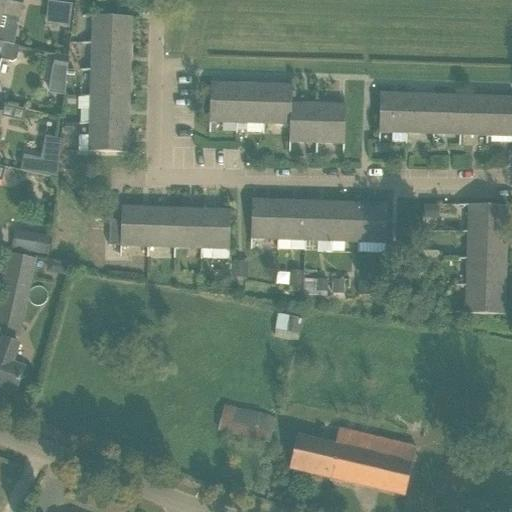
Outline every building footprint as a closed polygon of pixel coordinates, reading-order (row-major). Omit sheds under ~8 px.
[(0,0),(0,43),(1,44),(1,43),(12,45),(21,0),(0,0)] [(71,5),(60,3),(57,27),(68,28),(71,5)] [(131,20),(111,19),(92,18),(91,46),(130,47),(131,20)] [(1,44),(0,43),(0,59),(13,62),(16,60),(19,47),(12,45),(1,43),(1,44)] [(91,46),(90,73),(129,74),(130,47),(91,46)] [(53,55),(52,65),(67,67),(68,56),(53,55)] [(90,73),(89,99),(128,101),(129,74),(90,73)] [(236,125),(238,87),(210,86),(209,124),(236,125)] [(263,126),(264,87),(238,87),(236,125),(247,125),(246,134),(263,134),(263,126)] [(264,87),(263,126),(290,127),(291,106),(291,88),(264,87)] [(66,96),(66,104),(75,105),(75,96),(66,96)] [(379,134),(406,135),(407,97),(380,96),(379,134)] [(433,135),(434,97),(407,97),(406,135),(433,135)] [(459,136),(461,98),(434,97),(433,135),(459,136)] [(486,137),(487,99),(461,98),(459,136),(486,137)] [(89,99),(88,126),(127,127),(128,101),(89,99)] [(511,99),(487,99),(486,137),(511,137),(511,99)] [(316,145),(317,107),(291,106),(290,127),(289,144),(316,145)] [(317,107),(316,145),(343,146),(344,108),(317,107)] [(127,127),(88,126),(87,154),(126,155),(127,127)] [(23,156),(20,170),(57,179),(59,157),(60,140),(45,137),(42,153),(40,159),(23,156)] [(374,154),(388,154),(388,145),(374,145),(374,154)] [(278,240),(279,202),(251,202),(251,222),(250,240),(278,240)] [(278,240),(304,241),(305,203),(279,202),(278,240)] [(304,241),(331,242),(332,204),(305,203),(304,241)] [(331,242),(358,243),(359,204),(332,204),(331,242)] [(359,204),(358,243),(386,244),(385,226),(386,205),(359,204)] [(467,233),(506,234),(507,207),(468,205),(467,233)] [(433,206),(422,206),(422,223),(433,223),(433,206)] [(109,221),(108,246),(106,246),(105,257),(120,257),(121,256),(124,256),(124,247),(147,248),(148,210),(121,209),(121,222),(109,221)] [(175,210),(148,210),(147,248),(174,248),(175,210)] [(175,210),(174,248),(200,249),(201,211),(175,210)] [(201,211),(200,249),(229,250),(229,232),(229,212),(201,211)] [(14,231),(11,250),(48,255),(51,236),(14,231)] [(467,233),(467,260),(505,261),(506,234),(467,233)] [(34,259),(9,254),(0,297),(0,334),(17,339),(34,259)] [(467,260),(466,287),(504,288),(505,261),(467,260)] [(231,261),(229,277),(242,279),(244,263),(231,261)] [(300,288),(301,271),(290,271),(289,288),(300,288)] [(326,281),(316,280),(315,291),(326,292),(326,281)] [(331,295),(343,295),(343,281),(332,280),(331,295)] [(369,295),(369,281),(357,281),(357,295),(369,295)] [(504,288),(466,287),(465,314),(503,316),(504,288)] [(278,314),(273,337),(297,343),(302,319),(278,314)] [(0,388),(14,393),(18,383),(27,378),(14,354),(17,348),(1,342),(0,345),(0,388)] [(269,443),(275,416),(223,404),(217,431),(269,443)] [(404,496),(409,477),(416,448),(339,430),(335,445),(297,436),(289,469),(404,496)]
